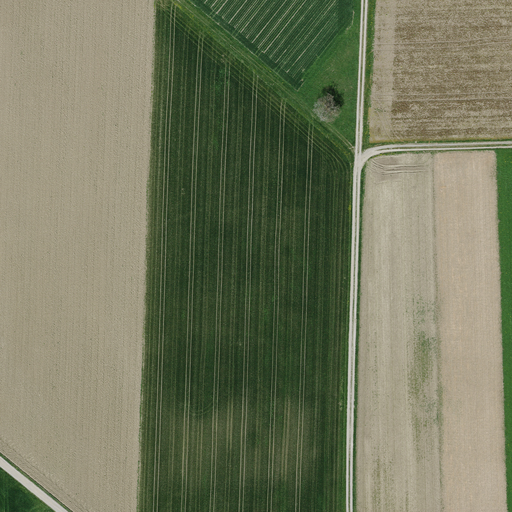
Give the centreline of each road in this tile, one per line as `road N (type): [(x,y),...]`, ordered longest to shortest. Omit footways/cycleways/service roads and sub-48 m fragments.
road 1 (track): [(364,0),(346,511)]
road 2 (track): [(167,0),(355,165)]
road 3 (track): [(359,151),(511,148)]
